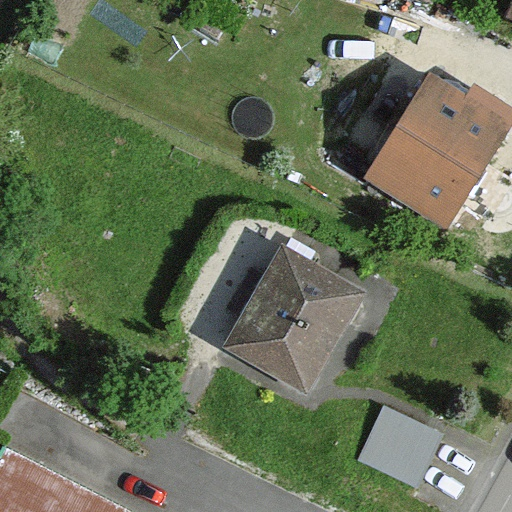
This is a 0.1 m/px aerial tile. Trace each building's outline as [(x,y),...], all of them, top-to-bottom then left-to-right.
[(511,186),(511,181),(485,164),(509,128),(502,124),(471,104),(433,81),(372,175),(447,221),(462,198),(491,218),(511,186)] [(479,95),(471,104),(502,124),(509,112),(496,105),(479,95)] [(233,345),(308,388),(318,371),(362,293),(286,252),(233,345)] [(364,460),(422,488),(433,464),(447,434),(389,407),(364,460)] [(0,511),(120,511),(117,511),(3,453),(0,459),(0,511)]
